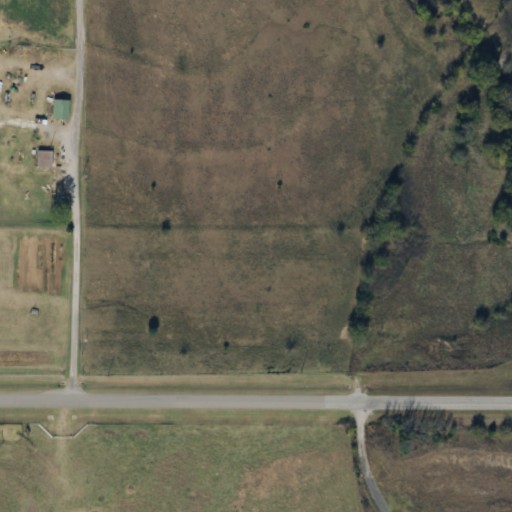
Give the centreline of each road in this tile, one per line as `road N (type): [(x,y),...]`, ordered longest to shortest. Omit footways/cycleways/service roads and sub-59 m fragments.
road 1 (residential): [(511,404),(0,405)]
road 2 (residential): [(84,0),(76,405)]
